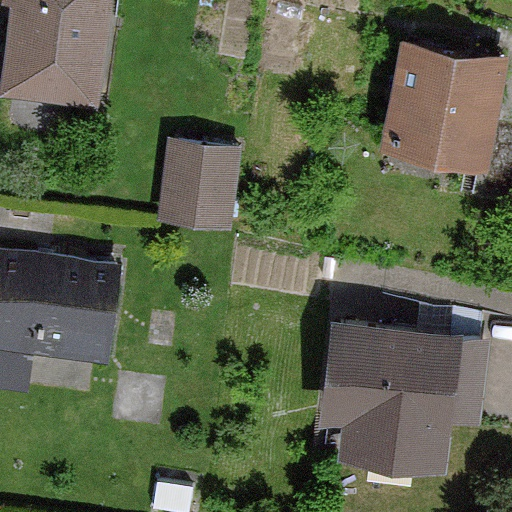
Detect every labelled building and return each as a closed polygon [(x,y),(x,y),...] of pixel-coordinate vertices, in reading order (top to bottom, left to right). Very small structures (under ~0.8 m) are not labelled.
[(119,0),(20,0),(9,87),(106,100),(119,0)] [(509,52),(409,34),(389,143),(489,161),(509,52)] [(240,146),(171,137),(161,215),(230,224),(240,146)] [(114,359),(128,263),(0,244),(0,382),(31,387),(36,348),(114,359)] [(493,335),(337,315),(324,420),(350,423),(346,451),(452,464),(457,421),(481,425),(493,335)]
